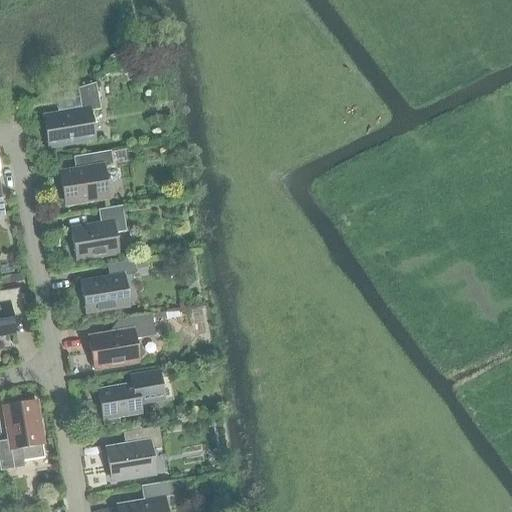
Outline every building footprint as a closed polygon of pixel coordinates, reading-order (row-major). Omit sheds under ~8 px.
[(87,112),(98,110),(94,84),(76,90),(80,111),(42,118),(47,148),(92,140),(87,112)] [(59,173),(65,206),(105,199),(100,167),(111,165),(109,152),(72,158),(74,170),(59,173)] [(99,225),(69,230),(74,261),(117,254),(113,234),(125,232),(120,207),(96,211),(99,225)] [(133,262),(134,271),(147,268),(146,260),(133,262)] [(79,281),(77,281),(83,316),(128,308),(122,276),(135,274),(133,261),(105,265),(107,277),(79,282),(79,281)] [(8,276),(9,284),(20,282),(19,274),(8,276)] [(0,336),(13,335),(10,317),(22,315),(18,289),(0,292),(0,336)] [(178,318),(178,311),(151,315),(152,319),(165,320),(178,318)] [(122,332),(87,338),(91,361),(89,363),(90,369),(93,372),(101,370),(103,368),(137,362),(143,353),(134,346),(133,340),(154,336),(150,315),(120,320),(122,332)] [(96,392),(102,427),(103,426),(118,424),(116,416),(139,412),(138,403),(162,399),(158,375),(132,379),(133,386),(96,392)] [(32,402),(4,407),(7,425),(4,426),(6,441),(0,441),(0,471),(23,468),(20,449),(42,445),(38,420),(35,420),(32,402)] [(136,444),(106,449),(111,482),(151,475),(147,448),(160,446),(157,427),(134,431),(136,444)] [(115,506),(116,511),(164,511),(162,498),(170,497),(168,483),(139,487),(141,501),(115,506)]
